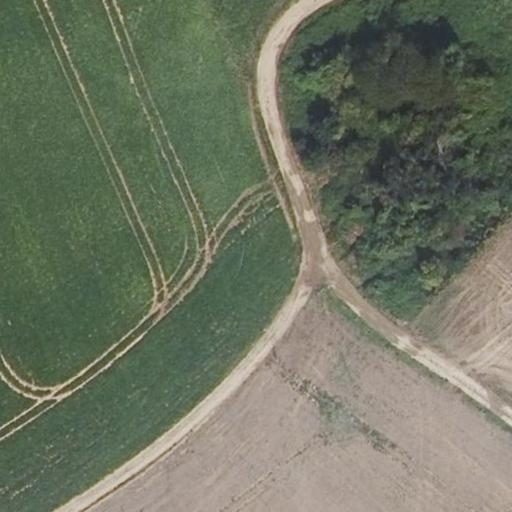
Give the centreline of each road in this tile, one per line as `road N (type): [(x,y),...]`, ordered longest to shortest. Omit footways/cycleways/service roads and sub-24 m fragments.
road 1 (track): [(57,511),(213,402),(281,330),(323,267)]
road 2 (track): [(309,0),(272,34),(262,80),(323,267)]
road 3 (track): [(323,267),(351,298),(511,419)]
